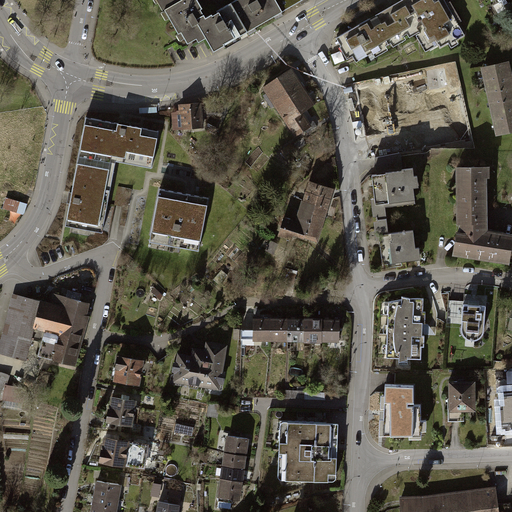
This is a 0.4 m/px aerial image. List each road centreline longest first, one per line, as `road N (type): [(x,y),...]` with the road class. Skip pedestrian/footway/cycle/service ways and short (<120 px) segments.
road 1 (residential): [(292,29),(335,112),(359,289)]
road 2 (tertiary): [(292,29),(189,82),(138,87),(70,77)]
road 3 (tertiary): [(70,77),(44,198),(10,255)]
road 4 (residential): [(94,337),(106,256),(34,274),(10,255)]
road 5 (residential): [(63,511),(94,337)]
road 6 (residential): [(356,460),(359,289)]
road 7 (residential): [(356,460),(511,453)]
road 8 (residential): [(94,337),(179,333),(242,303)]
